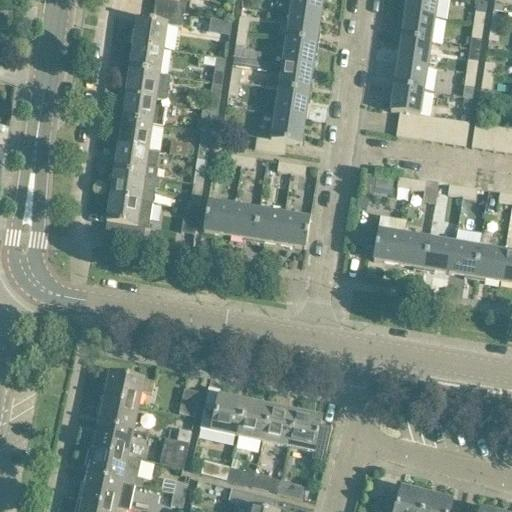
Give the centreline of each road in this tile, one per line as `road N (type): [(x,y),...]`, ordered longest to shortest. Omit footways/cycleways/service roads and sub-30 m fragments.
road 1 (residential): [(311,340),(364,0)]
road 2 (residential): [(79,300),(74,208),(105,0)]
road 3 (tertiary): [(29,278),(20,264),(50,31)]
road 4 (tertiary): [(311,340),(97,303)]
road 5 (residential): [(97,303),(49,511)]
road 6 (residential): [(511,485),(352,440)]
road 7 (tertiary): [(511,374),(367,349)]
